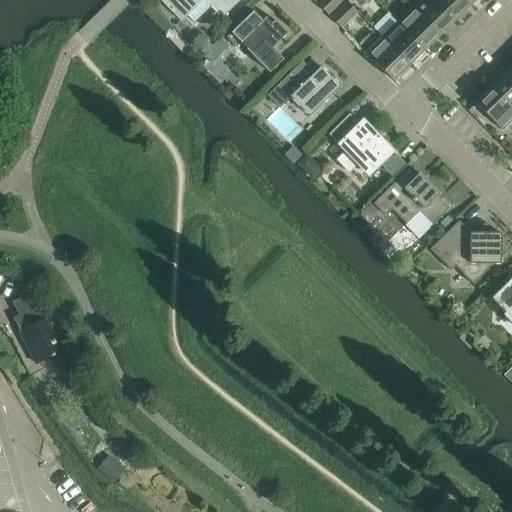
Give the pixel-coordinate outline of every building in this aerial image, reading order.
[(159,0),(181,22),(186,17),(193,24),(211,7),(222,19),(241,0),(159,0)] [(324,0),(318,6),(319,7),(327,15),(342,0),(324,0)] [(435,0),(422,0),(413,9),(439,35),(455,20),(435,0)] [(465,0),(435,0),(455,20),(470,5),(465,0)] [(348,3),(331,19),(340,28),(357,12),(348,3)] [(413,9),(398,24),(424,50),(439,35),(413,9)] [(253,12),(226,38),(236,49),(240,45),(269,74),(283,60),(272,49),(287,34),(275,21),(271,24),(265,18),(262,22),(253,12)] [(398,24),(383,39),(408,65),(424,50),(398,24)] [(408,65),(383,39),(366,55),(392,81),(408,65)] [(291,73),(267,96),(279,109),(290,99),(309,118),(340,87),(320,67),(302,85),(291,73)] [(511,78),(507,73),(492,89),(511,109),(511,78)] [(511,109),(492,89),(476,105),(493,123),(489,127),(504,143),(511,134),(511,129),(508,125),(511,120),(511,109)] [(353,111),(328,135),(345,153),(337,161),(348,173),(357,165),(369,177),(381,165),(392,176),(404,165),(396,156),(392,160),(389,156),(392,152),(362,121),(353,111)] [(292,148),(285,155),(293,164),(301,156),(292,148)] [(419,174),(416,177),(409,169),(373,205),(385,216),(391,210),(406,225),(418,213),(432,226),(449,210),(437,197),(439,195),(438,194),(439,193),(429,182),(428,183),(419,174)] [(458,222),(429,250),(450,272),(455,267),(473,286),(494,265),(500,265),(500,259),(510,249),(500,240),(500,233),(494,233),(485,224),(475,233),(469,233),(458,222)] [(511,281),(494,299),(508,313),(506,316),(511,321),(511,281)] [(21,316),(14,319),(27,345),(26,346),(36,365),(62,352),(31,292),(14,301),(21,316)] [(511,367),(503,377),(510,385),(511,382),(511,367)] [(112,460),(101,472),(113,482),(124,470),(112,460)]
